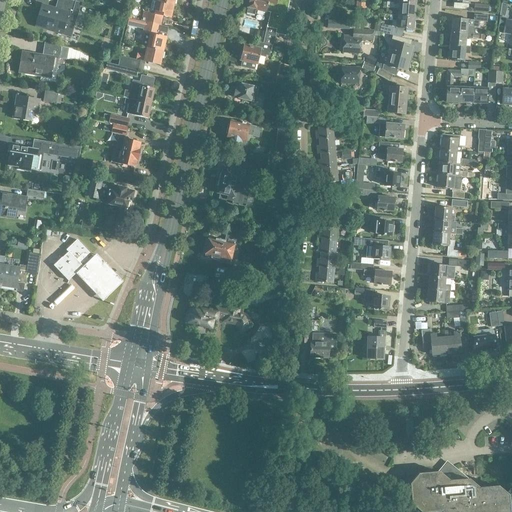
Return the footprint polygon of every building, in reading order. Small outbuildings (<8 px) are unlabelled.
[(69,14),(72,15),(77,16),(81,3),(76,2),(70,0),(63,0),(60,11),(42,6),(36,26),(63,34),(69,14)] [(171,18),(174,4),(153,0),(149,0),(147,12),(143,11),(142,18),(143,19),(142,21),(141,20),(141,21),(157,25),(161,26),(163,16),(171,18)] [(255,10),(269,13),(274,14),(277,0),(248,0),(246,14),(254,16),(255,10)] [(269,13),(265,28),(277,30),(276,35),(286,37),(289,22),(286,22),(288,12),(287,12),(289,0),(277,0),(274,14),(269,13)] [(356,0),(355,11),(364,12),(365,1),(356,0)] [(398,16),(414,17),(415,5),(393,3),(387,3),(386,8),(398,9),(398,16)] [(474,11),(488,13),(489,5),(474,4),(474,11)] [(414,17),(398,16),(384,15),(383,20),(397,21),(397,28),(413,30),(414,17)] [(450,32),(466,33),(466,26),(477,27),(478,21),(487,22),(487,16),(473,15),(473,21),(451,19),(450,32)] [(157,25),(141,21),(139,21),(138,27),(146,29),(142,47),(145,47),(145,48),(163,52),(166,38),(155,36),(157,25)] [(391,36),(393,27),(382,24),(381,25),(376,24),(374,31),(391,36)] [(511,35),(511,28),(504,27),(503,33),(511,35)] [(353,29),(352,37),(343,36),(342,53),(360,55),(361,41),(372,41),(373,30),(353,29)] [(449,46),(464,47),(465,38),(478,39),(478,35),(479,34),(466,33),(450,32),(449,46)] [(411,51),(412,48),(402,45),(404,39),(392,36),(387,54),(411,60),(413,51),(411,51)] [(485,57),(496,57),(495,41),(484,42),(485,57)] [(266,55),(269,56),(271,45),(256,42),(254,48),(243,46),(240,61),(243,62),(241,70),(254,73),(256,64),(257,65),(259,56),(265,58),(266,55)] [(21,73),(41,76),(51,78),(52,69),(58,70),(60,59),(66,60),(68,48),(62,47),(45,43),(43,56),(24,53),(21,73)] [(102,44),(99,53),(111,56),(113,47),(102,44)] [(464,47),(449,46),(448,60),(463,61),(464,54),(470,54),(470,48),(464,47)] [(160,65),(163,52),(145,48),(144,53),(146,53),(146,55),(137,53),(136,60),(120,56),(118,66),(119,66),(138,71),(140,61),(160,65)] [(73,53),(73,56),(69,56),(69,67),(88,68),(88,59),(78,58),(78,53),(73,53)] [(408,69),(411,60),(387,54),(385,66),(383,65),(381,70),(391,75),(393,68),(406,71),(406,68),(408,69)] [(376,59),(369,55),(365,61),(373,65),(376,59)] [(362,68),(373,73),(375,66),(364,62),(362,68)] [(468,70),(480,70),(480,63),(468,62),(468,70)] [(275,82),(275,83),(276,83),(286,86),(288,66),(280,64),(275,82)] [(119,66),(118,66),(116,73),(136,77),(138,71),(119,66)] [(359,68),(341,67),(340,84),(358,85),(359,68)] [(375,75),(389,82),(392,76),(379,69),(375,75)] [(459,103),(460,88),(452,87),(452,77),(460,78),(460,82),(460,75),(460,71),(446,71),(446,76),(447,76),(446,102),(459,103)] [(126,98),(151,104),(155,90),(152,89),(154,78),(141,75),(139,82),(132,80),(129,93),(127,93),(126,98)] [(236,88),(236,90),(233,91),(232,94),(234,97),(234,98),(252,102),(254,94),(265,96),(266,92),(273,94),(275,85),(271,84),(257,81),(255,88),(238,84),(237,89),(236,88)] [(474,88),(473,103),(487,104),(487,89),(479,89),(479,84),(473,83),(473,88),(474,88)] [(388,100),(405,102),(406,89),(389,87),(388,100)] [(460,88),(459,103),(473,103),(474,88),(473,88),(460,88)] [(511,105),(511,90),(502,90),(501,105),(511,105)] [(58,93),(45,91),(44,102),(57,104),(58,93)] [(40,100),(17,96),(14,119),(20,120),(31,121),(33,114),(38,114),(40,100)] [(148,119),(151,104),(126,98),(124,104),(128,105),(126,114),(148,119)] [(405,102),(388,100),(387,113),(404,114),(405,102)] [(363,117),(366,117),(378,118),(378,111),(363,110),(363,117)] [(111,114),(109,123),(128,127),(129,119),(111,114)] [(378,118),(366,117),(366,123),(379,124),(378,137),(402,139),(403,126),(386,125),(386,119),(378,118)] [(258,137),(260,129),(230,122),(227,138),(229,138),(227,147),(244,151),(248,135),(258,137)] [(125,136),(128,127),(109,123),(108,123),(113,124),(111,133),(125,136)] [(316,140),(319,140),(333,139),(332,124),(317,125),(318,132),(315,132),(316,140)] [(461,147),(459,146),(459,136),(441,135),(442,135),(441,138),(440,151),(455,152),(461,153),(461,147)] [(118,142),(116,150),(122,152),(141,156),(142,151),(141,149),(141,147),(139,147),(140,142),(132,140),(132,139),(125,138),(125,139),(119,137),(118,142)] [(278,150),(275,150),(270,149),(269,155),(284,157),(286,151),(285,138),(279,138),(278,150)] [(317,155),(320,154),(334,153),(333,139),(319,140),(319,146),(316,147),(317,155)] [(34,156),(43,158),(44,152),(79,159),(81,147),(36,140),(35,149),(10,145),(8,152),(11,152),(8,165),(18,167),(18,170),(31,172),(34,156)] [(484,141),(483,152),(489,152),(489,153),(490,154),(490,153),(493,154),(494,148),(490,148),(491,141),(484,141)] [(377,154),(378,154),(381,161),(386,161),(400,162),(401,150),(388,149),(388,144),(378,143),(377,154)] [(122,152),(116,150),(114,150),(111,162),(114,163),(120,164),(119,166),(126,167),(127,165),(135,167),(136,163),(137,163),(138,162),(140,161),(141,156),(122,152)] [(439,163),(454,164),(455,152),(440,151),(439,163)] [(319,169),(321,169),(336,167),(334,153),(320,154),(321,161),(318,161),(319,169)] [(107,173),(109,165),(93,161),(91,169),(107,173)] [(438,175),(461,178),(471,178),(471,174),(467,173),(467,172),(453,171),(454,164),(439,163),(438,175)] [(492,165),(485,164),(484,178),(491,179),(492,165)] [(383,186),(398,187),(398,185),(400,184),(401,182),(401,180),(401,178),(399,176),(399,174),(386,173),(387,167),(375,166),(374,178),(384,179),(383,186)] [(336,167),(321,169),(322,175),(319,175),(320,183),(337,182),(336,167)] [(220,173),(219,180),(226,182),(236,184),(238,176),(244,177),(245,172),(239,170),(240,169),(233,168),(233,170),(224,168),(222,173),(220,173)] [(343,173),(344,181),(352,180),(351,173),(343,173)] [(66,181),(71,182),(73,175),(68,174),(65,176),(64,179),(66,181)] [(461,178),(438,175),(436,188),(452,189),(452,192),(452,193),(452,198),(464,199),(464,193),(460,192),(461,178)] [(118,188),(110,187),(102,185),(103,179),(93,176),(88,197),(98,200),(101,189),(109,191),(108,194),(109,195),(108,196),(109,196),(107,204),(118,207),(118,208),(119,210),(120,211),(121,212),(123,212),(124,211),(125,211),(126,210),(126,208),(127,209),(129,199),(132,200),(134,192),(126,190),(126,189),(118,187),(118,188)] [(232,204),(245,207),(248,194),(242,193),(243,186),(236,184),(226,182),(219,180),(217,186),(220,187),(218,193),(227,195),(226,199),(233,200),(232,204)] [(394,199),(377,198),(376,197),(376,191),(357,189),(356,196),(373,197),(372,210),(393,212),(394,199)] [(45,193),(28,190),(27,197),(44,200),(45,193)] [(1,195),(0,202),(0,216),(16,219),(18,211),(25,212),(27,199),(1,195)] [(433,220),(454,222),(454,216),(449,216),(449,209),(434,208),(433,220)] [(432,232),(447,233),(462,235),(462,229),(456,229),(456,222),(454,222),(433,220),(432,232)] [(92,233),(94,224),(82,222),(81,231),(92,233)] [(392,224),(375,222),(370,222),(369,228),(374,228),(374,235),(390,236),(392,224)] [(477,235),(483,236),(483,230),(487,230),(488,224),(480,223),(480,228),(477,228),(477,235)] [(319,239),(321,239),(336,240),(337,225),(323,224),(322,231),(319,231),(319,239)] [(507,237),(511,236),(511,224),(507,224),(497,224),(497,230),(501,230),(501,237),(507,237)] [(447,233),(432,232),(431,245),(447,246),(446,257),(458,258),(459,251),(453,251),(454,241),(447,240),(447,233)] [(235,236),(227,234),(225,242),(209,238),(205,256),(210,257),(211,260),(219,261),(222,260),(230,261),(235,236)] [(365,259),(372,259),(388,261),(389,248),(387,248),(388,241),(350,238),(349,244),(353,245),(353,246),(366,247),(365,259)] [(317,253),(320,253),(335,255),(336,240),(321,239),(321,245),(318,245),(317,253)] [(69,280),(93,257),(78,240),(67,250),(69,253),(55,265),(69,280)] [(20,268),(4,265),(0,289),(1,289),(2,286),(17,289),(18,283),(25,284),(26,273),(37,275),(41,251),(33,249),(33,253),(29,253),(27,266),(20,265),(20,268)] [(316,268),(319,268),(334,269),(335,255),(320,253),(320,260),(317,259),(316,268)] [(96,254),(75,274),(87,286),(102,302),(123,282),(108,266),(96,254)] [(483,254),(481,254),(475,254),(474,265),(483,266),(483,254)] [(448,265),(463,267),(463,261),(448,259),(448,265)] [(390,273),(374,272),(373,272),(373,265),(351,263),(350,269),(363,271),(363,276),(373,277),(373,284),(389,286),(390,273)] [(428,277),(444,278),(454,279),(455,267),(429,265),(428,277)] [(334,269),(319,268),(319,274),(316,274),(315,282),(333,283),(334,269)] [(427,290),(443,291),(450,291),(450,286),(443,285),(444,278),(428,277),(427,290)] [(443,291),(427,290),(426,302),(449,304),(449,298),(443,298),(443,291)] [(388,297),(367,296),(366,302),(371,302),(371,309),(387,310),(388,297)] [(216,309),(215,312),(217,312),(217,317),(224,319),(223,322),(235,324),(241,333),(252,326),(245,315),(238,313),(240,305),(229,303),(227,311),(216,309)] [(216,321),(217,317),(217,312),(215,312),(201,309),(201,308),(197,307),(197,310),(193,309),(192,314),(191,314),(191,316),(190,315),(188,317),(187,320),(188,322),(190,322),(189,323),(198,325),(198,327),(211,330),(213,321),(216,321)] [(465,312),(456,312),(457,319),(452,319),(454,319),(455,326),(460,326),(460,324),(466,324),(465,312)] [(498,326),(497,312),(489,313),(490,327),(498,326)] [(138,337),(144,338),(147,321),(141,320),(138,337)] [(378,331),(378,338),(367,338),(367,360),(383,360),(384,338),(385,338),(386,332),(387,322),(374,321),(373,327),(380,328),(380,331),(378,331)] [(445,355),(444,338),(435,338),(434,334),(430,334),(430,330),(421,331),(422,348),(430,348),(430,356),(445,355)] [(444,338),(445,355),(460,354),(458,332),(454,332),(454,330),(444,331),(444,338)] [(312,343),(310,343),(310,358),(328,358),(328,351),(336,351),(336,334),(312,334),(312,343)] [(493,335),(472,338),(474,352),(494,350),(493,335)] [(509,511),(508,496),(497,487),(479,488),(457,471),(418,474),(409,485),(410,505),(418,511),(509,511)]
